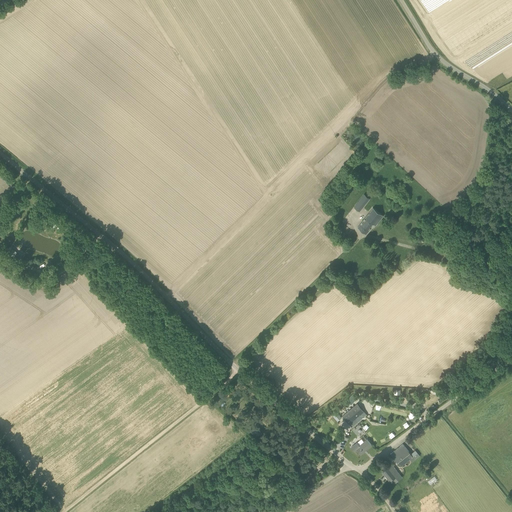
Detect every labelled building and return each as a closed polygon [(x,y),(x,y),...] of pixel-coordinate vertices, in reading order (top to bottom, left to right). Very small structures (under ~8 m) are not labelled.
[(364,194),(354,207),(359,210),(369,198),(364,194)] [(372,209),(358,227),(366,233),(374,224),(375,225),(386,212),(372,200),(368,206),(372,209)] [(24,258),(18,253),(14,256),(21,262),(24,258)] [(353,394),(347,401),(351,404),(357,398),(353,394)] [(364,416),(355,406),(343,416),(349,424),(353,420),(356,424),(364,416)] [(333,416),(337,421),(342,418),(337,413),(333,416)] [(260,430),(255,425),(249,430),(254,435),(260,430)] [(367,439),(360,445),(357,442),(351,447),(354,451),(357,449),(361,454),(372,445),(367,439)] [(403,444),(393,452),(390,454),(401,466),(413,456),(403,444)] [(402,477),(392,464),(382,472),(390,481),(392,479),(395,483),(402,477)] [(434,476),(428,481),(430,484),(437,479),(434,476)]
